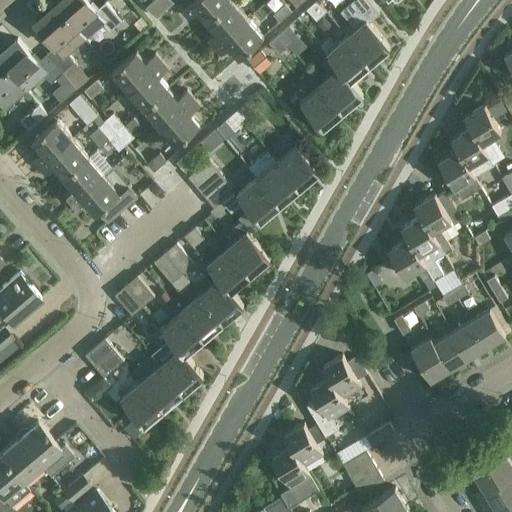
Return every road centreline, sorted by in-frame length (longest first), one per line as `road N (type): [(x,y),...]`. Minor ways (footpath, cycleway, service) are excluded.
road 1 (tertiary): [(180,511),(439,58),(482,0)]
road 2 (residential): [(0,404),(83,335),(94,309),(79,267),(0,175)]
road 3 (residential): [(461,511),(427,460),(426,437),(440,410),(511,369)]
